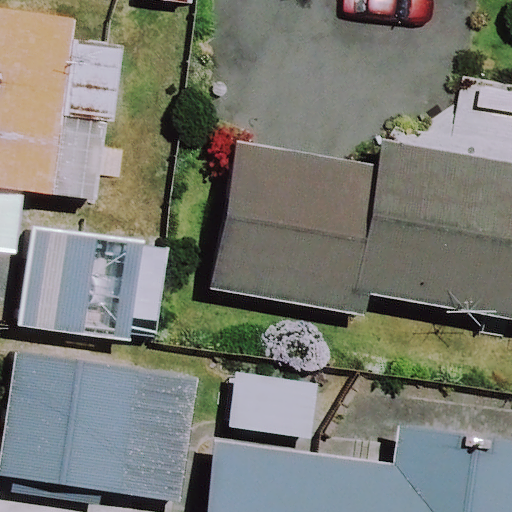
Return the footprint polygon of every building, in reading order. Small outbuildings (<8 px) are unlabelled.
[(95,207),(114,33),(84,30),(87,0),(0,0),(0,257),(7,259),(13,199),(95,207)] [(118,0),(117,17),(211,23),(212,0),(118,0)] [(511,85),(459,78),(453,122),(390,113),(384,156),(383,166),(229,145),(209,294),(335,312),(338,296),(511,320),(511,85)] [(166,249),(23,235),(13,333),(157,348),(166,249)] [(191,375),(15,354),(0,480),(176,501),(191,375)] [(511,511),(511,451),(390,438),(386,468),(209,449),(202,511),(511,511)]
